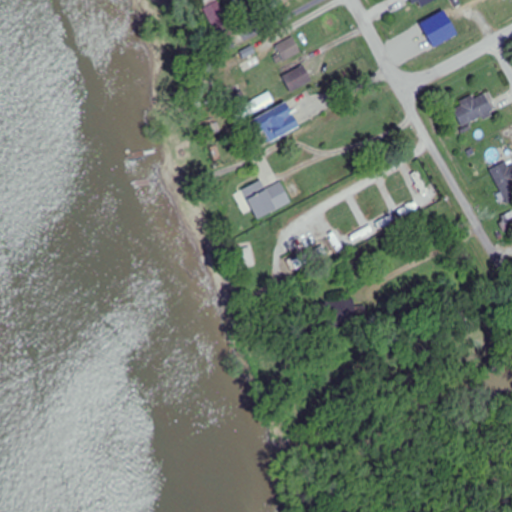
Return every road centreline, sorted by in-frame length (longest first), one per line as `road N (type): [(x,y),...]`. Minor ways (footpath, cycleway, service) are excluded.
road 1 (residential): [(480,228),(360,0)]
road 2 (residential): [(511,29),(408,89)]
